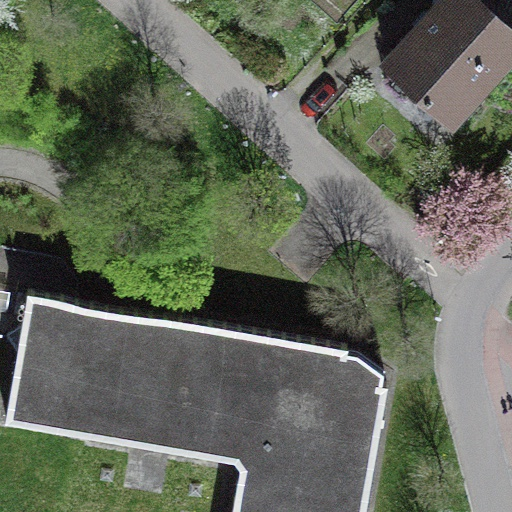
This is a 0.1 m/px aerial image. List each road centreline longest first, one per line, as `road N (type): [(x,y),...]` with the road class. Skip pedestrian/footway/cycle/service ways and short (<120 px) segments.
road 1 (residential): [(466,302),(135,0)]
road 2 (residential): [(466,302),(461,370),(502,511)]
